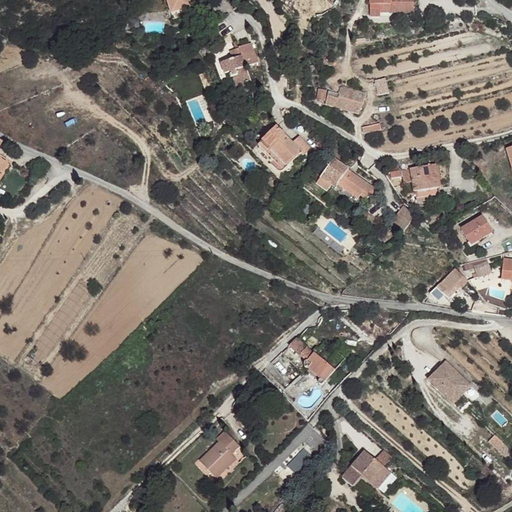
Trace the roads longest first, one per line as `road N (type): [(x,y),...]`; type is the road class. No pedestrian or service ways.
road 1 (unclassified): [(0,135),(128,196),(214,251),(308,291),(511,321)]
road 2 (residential): [(511,135),(379,160),(288,108)]
road 3 (unknown): [(337,396),(475,511)]
